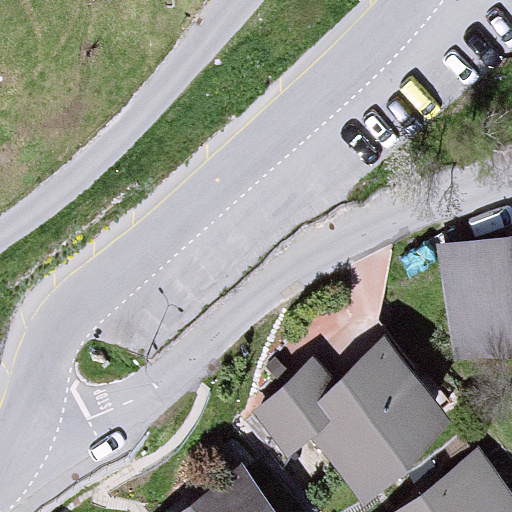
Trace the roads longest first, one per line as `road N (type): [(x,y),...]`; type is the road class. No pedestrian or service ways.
road 1 (unclassified): [(9,449),(48,334),(348,67),(409,0)]
road 2 (residential): [(9,449),(75,431),(159,389),(311,261),(440,210),(511,171)]
road 3 (unclassified): [(0,232),(64,187),(191,62),(240,0)]
